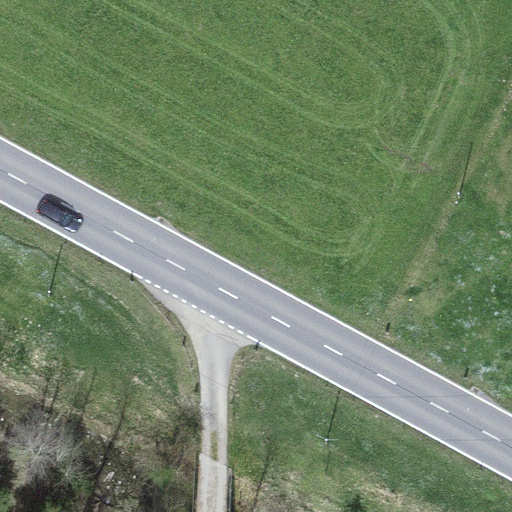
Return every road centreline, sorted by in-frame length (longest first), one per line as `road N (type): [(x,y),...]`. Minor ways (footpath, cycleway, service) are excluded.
road 1 (secondary): [(0,168),(511,447)]
road 2 (track): [(212,285),(211,511)]
